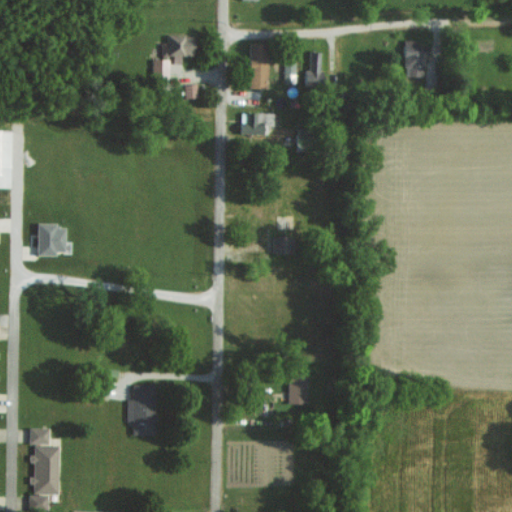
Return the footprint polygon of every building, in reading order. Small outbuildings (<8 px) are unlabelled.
[(193,55),(193,35),(165,34),(165,41),(160,41),(160,55),(193,55)] [(402,75),(423,76),(424,45),(414,44),(415,39),(403,39),(402,75)] [(265,88),(267,42),(248,42),(247,87),(265,88)] [(320,51),(308,50),(307,69),(303,68),(302,85),(319,86),(320,51)] [(282,83),(293,83),(294,58),(282,57),(282,83)] [(150,76),(166,77),(167,59),(151,58),(150,76)] [(196,97),(195,83),(182,84),(183,97),(196,97)] [(239,133),(261,134),(261,123),(271,124),(271,112),(239,111),(239,133)] [(35,254),(54,254),(54,250),(63,250),(63,227),(55,226),(55,222),(35,222),(35,254)] [(271,252),(292,252),(292,236),(271,235),(271,252)] [(286,403),(305,402),(305,375),(285,376),(286,403)] [(152,433),(153,383),(130,383),(130,398),(125,398),(125,421),(130,421),(130,433),(152,433)] [(27,443),(47,443),(47,427),(27,427),(27,443)] [(31,492),(56,493),(57,445),(30,444),(30,484),(31,484),(31,492)] [(46,493),(27,494),(27,511),(47,510),(46,493)]
